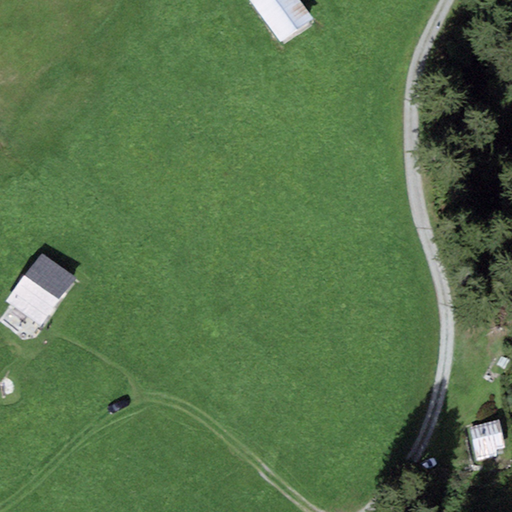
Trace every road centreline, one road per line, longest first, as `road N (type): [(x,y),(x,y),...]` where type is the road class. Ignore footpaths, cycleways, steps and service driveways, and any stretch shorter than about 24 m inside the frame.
road 1 (track): [(445,0),(414,63),(409,148),(414,221),(443,294),(441,354),(431,409),(380,511)]
road 2 (track): [(308,511),(164,398),(132,393),(94,410),(0,496)]
